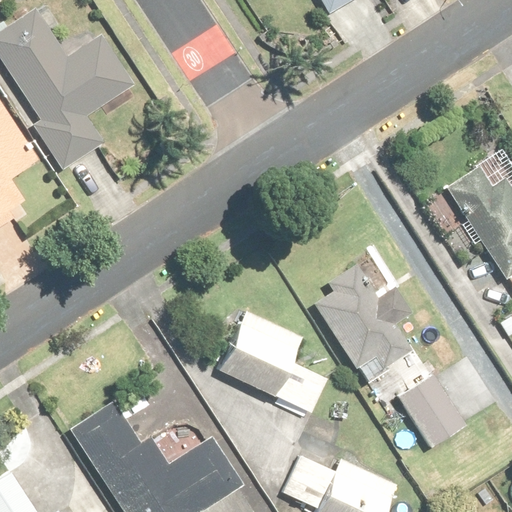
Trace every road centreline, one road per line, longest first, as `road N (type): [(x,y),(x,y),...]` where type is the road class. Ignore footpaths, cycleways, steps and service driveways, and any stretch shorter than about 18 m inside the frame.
road 1 (tertiary): [(0,339),(281,154)]
road 2 (tertiary): [(281,154),(508,0)]
road 3 (residential): [(176,0),(281,154)]
